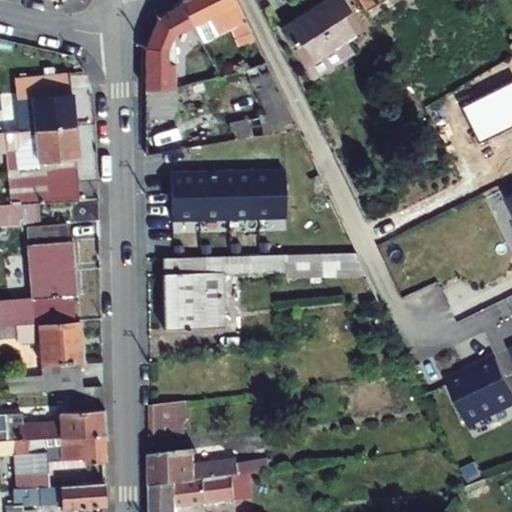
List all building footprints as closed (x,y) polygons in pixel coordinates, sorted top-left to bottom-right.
[(247,30),(231,0),(203,0),(180,11),(190,33),(201,51),(247,30)] [(361,32),(340,0),(332,0),(284,32),(307,68),(347,42),(361,32)] [(362,0),(367,8),(380,0),(362,0)] [(156,29),(142,42),(141,85),(170,84),(171,84),(171,46),(190,33),(180,11),(156,29)] [(314,79),(354,53),(347,42),(307,68),(314,79)] [(247,79),(269,125),(291,119),(266,69),(247,79)] [(14,99),(16,129),(32,128),(70,125),(66,73),(37,75),(39,97),(14,99)] [(36,165),(11,167),(14,204),(73,199),(70,159),(73,159),(70,125),(32,128),(36,165)] [(278,161),(163,169),(166,213),(280,206),(278,161)] [(63,220),(22,223),(24,257),(69,254),(67,236),(64,236),(63,220)] [(69,254),(24,257),(26,291),(71,289),(69,254)] [(160,262),(165,336),(202,334),(199,278),(268,274),(266,256),(160,262)] [(74,314),(32,318),(34,339),(76,338),(74,314)] [(0,335),(11,334),(9,323),(0,324),(0,335)] [(0,371),(2,388),(38,385),(49,385),(78,383),(76,357),(77,357),(76,338),(34,339),(36,369),(0,371)] [(511,396),(511,379),(499,353),(479,363),(480,366),(471,370),(469,366),(449,377),(470,418),(511,396)] [(0,424),(1,439),(99,431),(97,381),(78,383),(49,385),(53,420),(41,421),(39,400),(0,403),(0,424)] [(38,385),(39,400),(41,421),(53,420),(49,385),(38,385)] [(184,438),(182,405),(149,410),(151,440),(184,438)] [(99,431),(1,439),(0,438),(0,448),(0,452),(23,451),(24,467),(78,463),(78,460),(100,458),(99,431)] [(197,452),(152,456),(155,490),(239,479),(249,478),(248,461),(198,466),(197,452)] [(74,469),(44,472),(44,484),(74,481),(74,469)] [(239,479),(155,490),(156,511),(180,511),(180,508),(242,499),(239,479)] [(44,484),(6,487),(8,504),(55,502),(55,507),(100,504),(98,480),(74,481),(44,484)]
